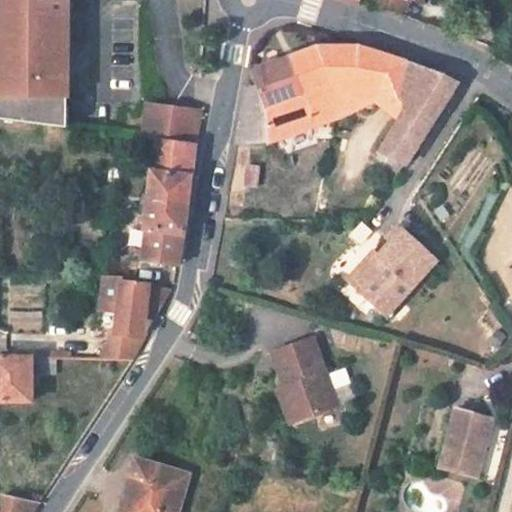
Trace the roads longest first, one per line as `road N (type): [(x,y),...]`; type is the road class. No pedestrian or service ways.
road 1 (residential): [(51,511),(170,327),(242,19)]
road 2 (unknown): [(98,132),(105,24),(130,9),(173,17),(188,89),(223,108)]
road 3 (residential): [(274,0),(472,59),(511,85)]
